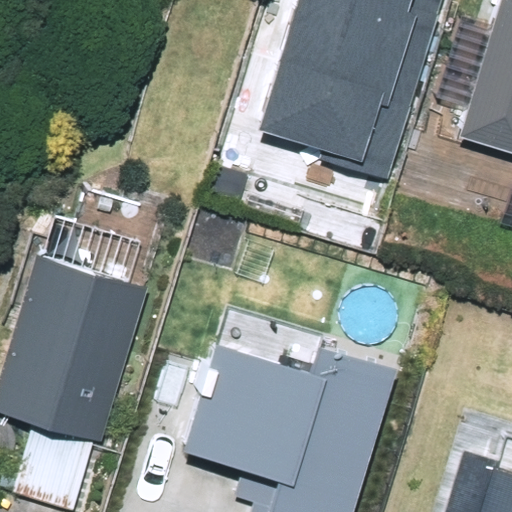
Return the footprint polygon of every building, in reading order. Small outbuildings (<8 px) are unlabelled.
[(511,0),(501,0),(461,151),(511,164),(511,0)] [(100,456),(144,301),(34,269),(0,389),(0,442),(25,450),(10,504),(37,511),(74,511),(91,454),(100,456)] [(215,339),(184,439),(268,465),(253,511),(339,511),(377,389),(215,339)] [(511,511),(511,444),(507,443),(499,476),(464,467),(452,511),(511,511)] [(171,511),(183,471),(140,459),(124,511),(171,511)]
